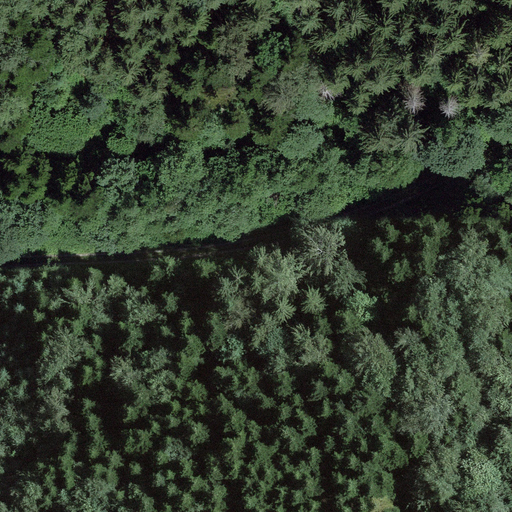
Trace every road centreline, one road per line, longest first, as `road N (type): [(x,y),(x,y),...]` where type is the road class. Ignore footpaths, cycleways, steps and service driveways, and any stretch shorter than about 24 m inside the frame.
road 1 (track): [(511,136),(359,209),(283,232),(172,249),(0,258)]
road 2 (track): [(161,139),(245,144),(316,133),(378,101),(504,0)]
